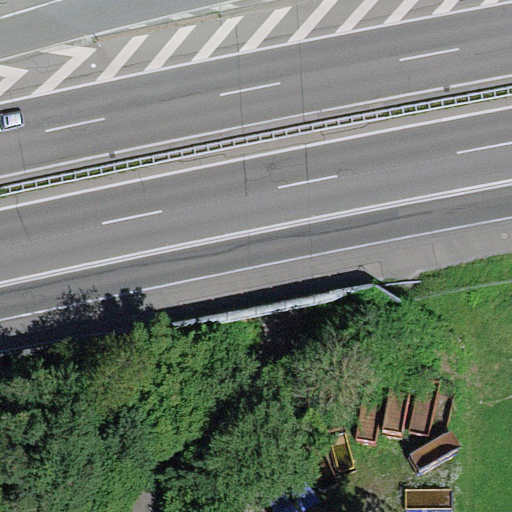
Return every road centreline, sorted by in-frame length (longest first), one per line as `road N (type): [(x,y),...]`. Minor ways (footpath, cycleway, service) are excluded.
road 1 (motorway): [(0,245),(511,142)]
road 2 (motorway): [(511,39),(0,141)]
road 3 (motorway): [(151,0),(0,38)]
